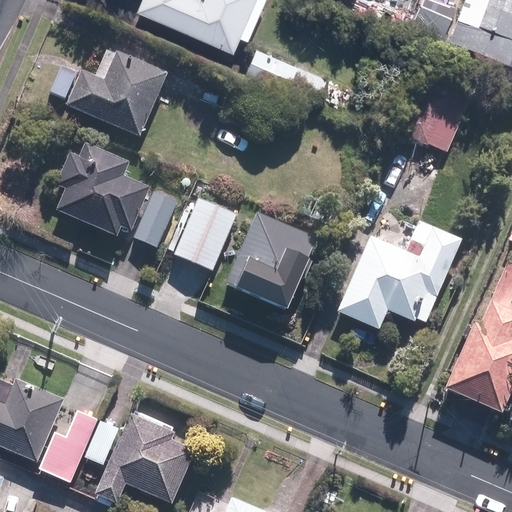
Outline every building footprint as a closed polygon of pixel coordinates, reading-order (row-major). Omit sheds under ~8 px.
[(147,0),(143,10),(236,50),(243,34),(252,39),(268,0),(147,0)] [(511,0),(504,0),(494,27),(460,14),(450,40),(511,62),(511,0)] [(260,44),(247,72),(319,104),(331,76),(260,44)] [(172,71),(110,47),(98,77),(80,70),(66,105),(145,137),(172,71)] [(450,153),(471,106),(429,87),(407,137),(428,146),(430,143),(450,153)] [(281,110),(234,91),(223,118),(269,137),(281,110)] [(128,175),(134,160),(90,143),(84,159),(72,155),(60,185),(69,188),(60,213),(122,237),(126,227),(135,231),(151,191),(153,185),(128,175)] [(181,202),(156,191),(137,236),(162,247),(181,202)] [(241,214),(202,197),(177,254),(217,271),(241,214)] [(326,239),(261,211),(229,284),(294,312),(326,239)] [(375,236),(342,312),(384,330),(393,310),(418,321),(419,319),(430,324),(467,240),(424,221),(410,252),(375,236)] [(511,254),(450,387),(506,413),(511,400),(511,242),(511,243),(511,242),(511,254)] [(0,444),(41,463),(69,399),(20,378),(8,403),(0,399),(0,444)] [(100,419),(81,411),(69,438),(60,434),(45,469),(74,481),(100,419)] [(134,414),(98,495),(120,504),(130,482),(177,503),(201,449),(176,438),(178,433),(134,414)] [(107,465),(123,429),(103,421),(88,456),(107,465)] [(0,496),(8,477),(0,473),(0,496)] [(273,511),(237,497),(230,511),(273,511)]
